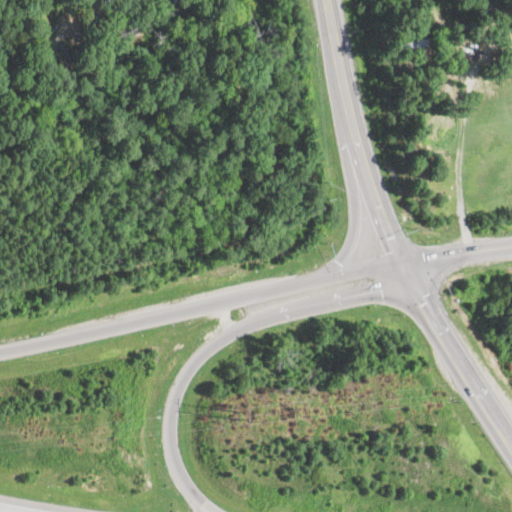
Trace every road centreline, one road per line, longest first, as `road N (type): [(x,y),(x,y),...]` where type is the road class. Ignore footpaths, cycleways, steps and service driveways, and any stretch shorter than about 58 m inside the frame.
road 1 (residential): [(511,443),(400,271),(359,157),(329,0)]
road 2 (motorway): [(400,271),(318,279),(0,351)]
road 3 (motorway): [(221,511),(182,470),(174,447),(176,404),(194,365),(246,325),(400,271)]
